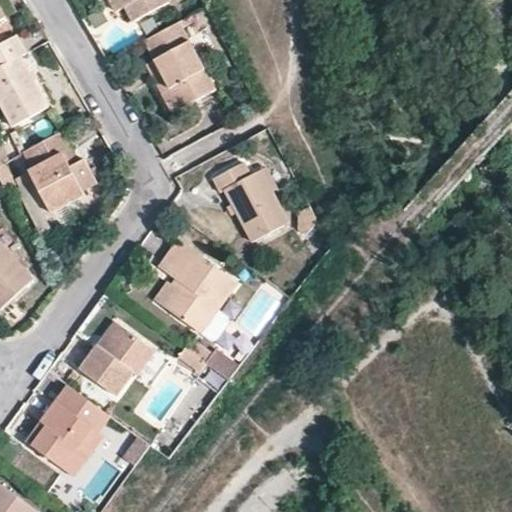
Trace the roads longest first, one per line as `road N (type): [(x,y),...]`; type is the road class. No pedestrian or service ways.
road 1 (residential): [(14,377),(152,192),(152,179),(47,0)]
road 2 (track): [(221,511),(332,395),(448,297)]
road 3 (track): [(295,0),(279,113),(152,179)]
